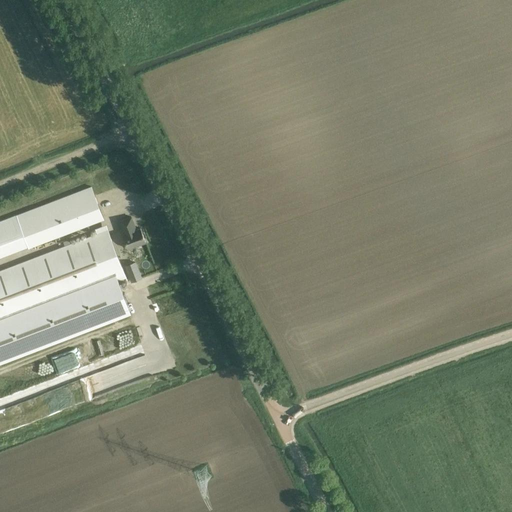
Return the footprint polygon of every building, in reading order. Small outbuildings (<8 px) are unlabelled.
[(39,207),(51,237),(103,218),(91,187),(39,207)] [(0,221),(0,256),(28,246),(16,216),(0,221)] [(119,221),(124,234),(123,235),(128,249),(146,242),(140,228),(136,230),(131,217),(119,221)] [(126,277),(108,230),(0,271),(0,360),(130,312),(118,280),(126,277)] [(143,278),(137,262),(127,266),(133,281),(143,278)] [(91,346),(98,368),(128,359),(135,382),(145,379),(138,355),(139,354),(133,333),(91,346)]
